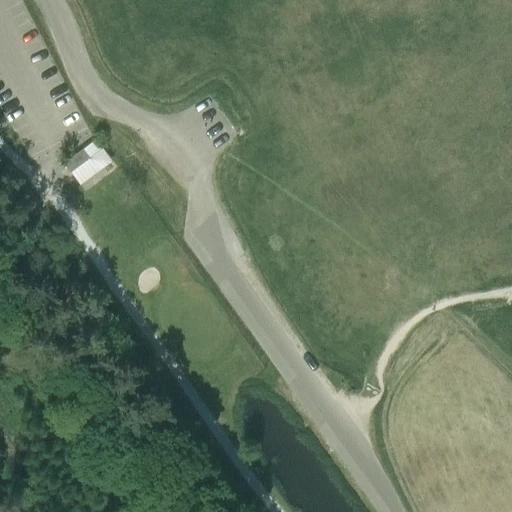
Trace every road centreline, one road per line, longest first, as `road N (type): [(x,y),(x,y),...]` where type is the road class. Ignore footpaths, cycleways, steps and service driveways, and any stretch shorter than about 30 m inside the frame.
road 1 (unclassified): [(397,511),(218,275),(198,191),(180,156),(148,128),(108,112),(81,82),(53,0)]
road 2 (track): [(0,152),(61,214),(277,511)]
